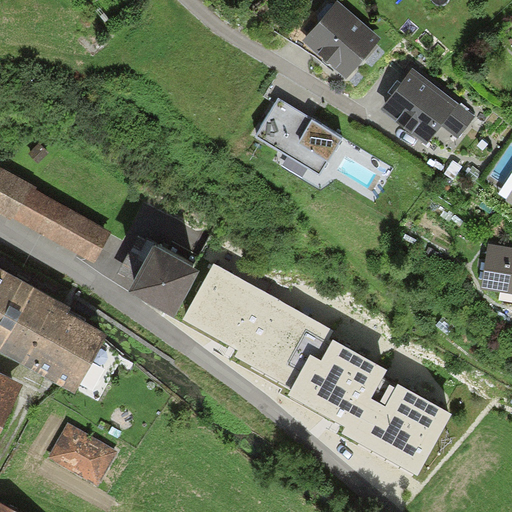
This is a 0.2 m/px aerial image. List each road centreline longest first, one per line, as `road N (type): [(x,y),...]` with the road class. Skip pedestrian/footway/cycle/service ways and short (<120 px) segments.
road 1 (residential): [(393,511),(251,392),(0,246)]
road 2 (residential): [(190,0),(244,42),(374,118)]
